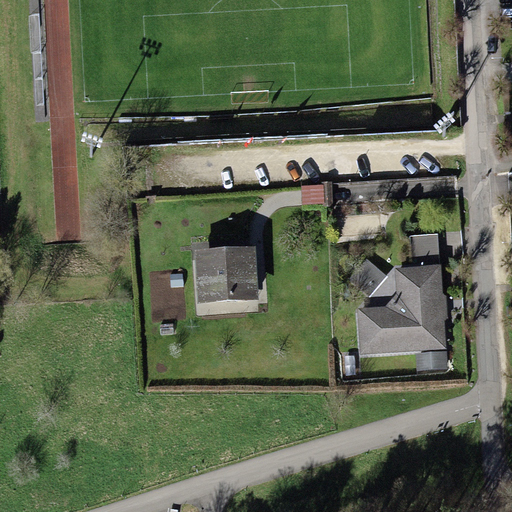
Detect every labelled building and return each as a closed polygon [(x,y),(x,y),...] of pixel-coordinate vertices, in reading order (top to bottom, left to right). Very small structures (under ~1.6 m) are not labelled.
[(323,185),(301,186),(301,205),(324,203),(323,185)] [(412,266),(439,264),(436,234),(409,236),(412,266)] [(254,247),(194,250),(197,303),(257,300),(254,247)] [(386,275),(366,259),(348,281),(369,298),(386,275)] [(412,266),(394,267),(396,293),(385,307),(356,308),(359,354),(446,348),(444,322),(448,316),(443,263),(439,264),(412,266)] [(446,352),(415,354),(416,371),(447,369),(446,352)]
